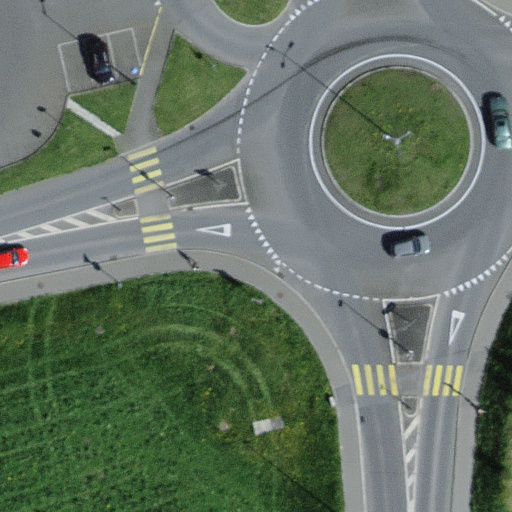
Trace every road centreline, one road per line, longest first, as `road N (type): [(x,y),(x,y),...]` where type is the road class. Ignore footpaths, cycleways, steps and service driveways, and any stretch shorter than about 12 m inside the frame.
road 1 (residential): [(0,243),(158,226),(312,239)]
road 2 (residential): [(268,117),(207,156),(0,237)]
road 3 (tertiary): [(411,499),(443,347),(493,231)]
road 4 (tertiary): [(326,249),(380,356),(411,499)]
road 5 (tertiary): [(326,249),(356,264),(406,271),(453,259),(493,231)]
road 6 (tertiary): [(462,24),(383,8),(310,42)]
road 7 (tertiary): [(268,117),(274,184),(312,239)]
